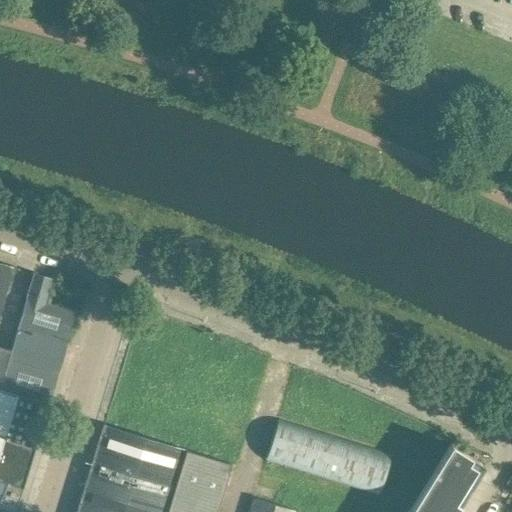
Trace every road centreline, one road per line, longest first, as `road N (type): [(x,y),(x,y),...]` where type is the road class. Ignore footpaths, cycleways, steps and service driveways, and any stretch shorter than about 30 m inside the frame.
road 1 (unclassified): [(511,436),(290,329),(121,268)]
road 2 (unclassified): [(45,511),(121,268)]
road 3 (unclassified): [(121,268),(0,232)]
